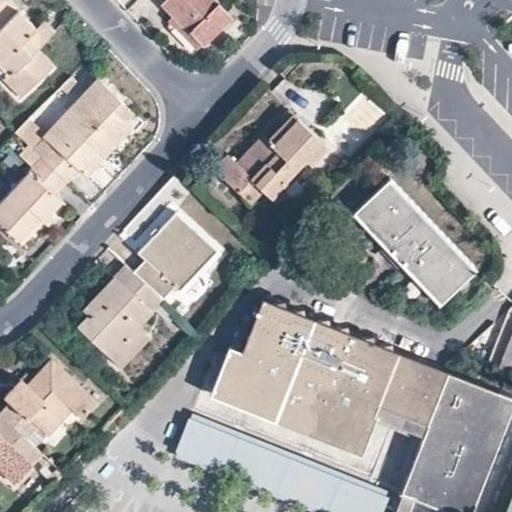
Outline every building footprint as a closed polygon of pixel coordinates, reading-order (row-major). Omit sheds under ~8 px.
[(0,32),(0,61),(11,72),(5,78),(25,99),(56,68),(40,52),(34,57),(23,46),(29,40),(40,29),(11,0),(9,0),(0,9),(0,29),(2,31),(0,32)] [(0,0),(0,9),(9,0),(0,0)] [(166,0),(165,2),(207,45),(234,18),(216,0),(166,0)] [(40,29),(29,40),(40,52),(60,33),(49,21),(40,29)] [(29,40),(23,46),(34,57),(40,52),(29,40)] [(81,83),(75,77),(64,88),(70,94),(81,83)] [(49,135),(46,138),(48,139),(36,152),(45,160),(68,182),(81,169),(88,177),(134,128),(115,110),(124,101),(101,80),(49,135)] [(124,101),(115,110),(128,122),(136,113),(124,101)] [(292,110),(274,128),(305,156),(310,161),(327,142),(292,110)] [(33,119),(18,135),(36,152),(48,139),(46,138),(49,135),(33,119)] [(266,137),(262,132),(235,159),(227,151),(212,166),(249,200),(263,186),(269,193),(305,156),(274,128),(266,137)] [(68,182),(45,160),(0,207),(0,220),(21,241),(42,220),(45,222),(64,201),(57,194),(68,182)] [(396,185),(360,220),(446,309),(482,274),(396,185)] [(174,283),(177,286),(215,247),(176,210),(138,249),(145,257),(133,270),(162,296),(174,283)] [(319,245),(309,271),(350,287),(360,260),(319,245)] [(124,262),(85,304),(90,310),(79,322),(122,362),(147,335),(136,324),(162,296),(133,270),(124,262)] [(396,511),(467,511),(511,401),(511,393),(264,300),(244,348),(229,344),(210,390),(199,418),(365,478),(392,408),(425,421),(400,491),(404,493),(396,511)] [(511,342),(511,318),(509,317),(493,362),(503,366),(511,342)] [(511,342),(503,366),(511,369),(511,342)] [(36,422),(45,430),(69,405),(80,413),(95,398),(49,356),(27,380),(20,375),(2,394),(9,400),(0,408),(0,411),(24,434),(36,422)] [(0,466),(15,480),(42,450),(24,434),(0,411),(0,466)] [(365,478),(199,418),(189,412),(174,451),(331,511),(396,511),(404,493),(400,491),(365,478)]
